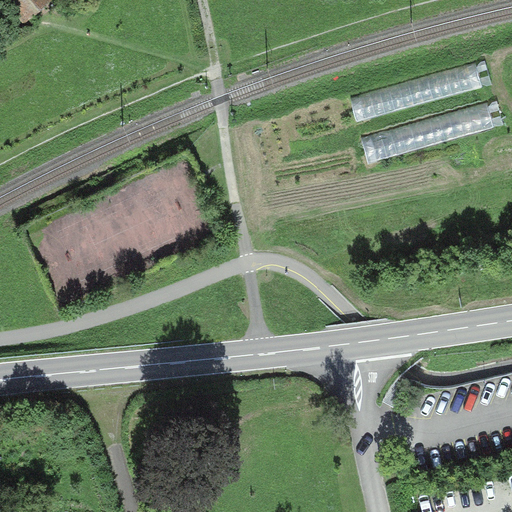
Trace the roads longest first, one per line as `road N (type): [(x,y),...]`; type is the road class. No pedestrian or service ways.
road 1 (primary): [(0,381),(511,321)]
road 2 (track): [(264,354),(203,0)]
road 3 (track): [(131,511),(98,371)]
